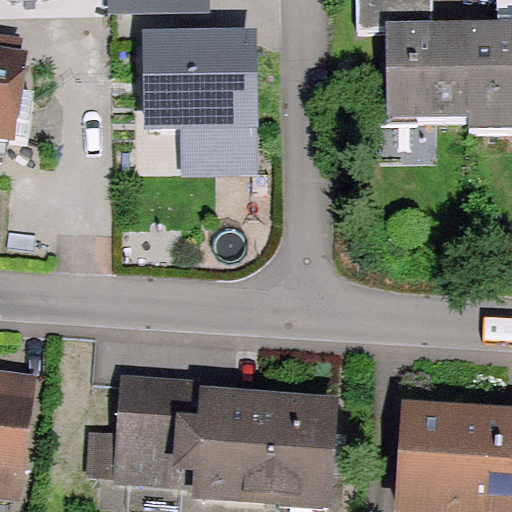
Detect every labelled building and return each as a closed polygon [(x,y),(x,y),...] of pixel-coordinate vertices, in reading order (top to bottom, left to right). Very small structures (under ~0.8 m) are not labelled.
[(215,20),(215,0),(112,0),(112,20),(215,20)] [(344,0),(346,35),(369,33),(417,32),(416,0),(344,0)] [(458,31),(460,126),(511,124),(511,0),(481,0),(482,30),(458,31)] [(369,33),(371,128),(460,126),(458,31),(417,32),(369,33)] [(149,138),(255,139),(256,44),(150,44),(149,138)] [(0,51),(0,148),(8,149),(23,55),(0,51)] [(0,510),(10,511),(22,389),(0,387),(0,510)] [(124,511),(323,511),(332,417),(107,397),(97,510),(124,511)] [(378,511),(511,511),(511,416),(389,405),(378,511)]
